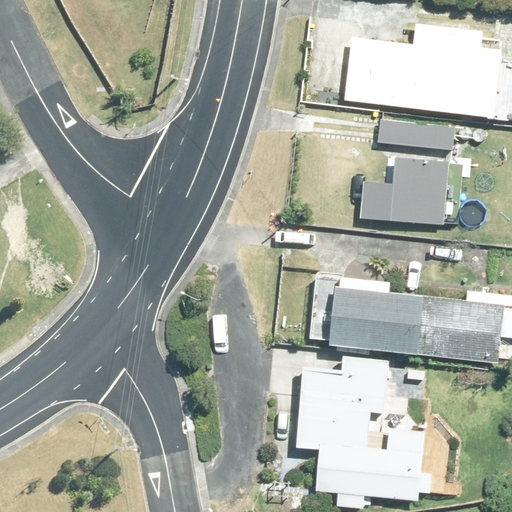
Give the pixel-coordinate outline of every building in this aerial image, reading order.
[(483,50),(485,35),(417,27),(415,48),(353,40),(346,102),(493,119),(502,52),(483,50)] [(380,120),(378,144),(455,150),(456,126),(380,120)] [(360,222),(445,228),(450,163),(395,159),(393,189),(363,187),(360,222)] [(332,341),(332,349),(500,365),(502,339),(511,340),(511,297),(468,292),(467,304),(425,300),(425,302),(390,297),(391,286),(318,279),(312,340),(332,341)] [(338,495),(337,510),(364,511),(365,498),(420,503),(421,496),(431,496),(433,475),(431,474),(434,438),(426,438),(426,434),(390,431),(390,435),(383,435),(390,363),(346,358),(344,373),(306,369),(300,447),(320,449),(316,494),(338,495)] [(305,511),(308,489),(291,487),(288,511),(305,511)]
